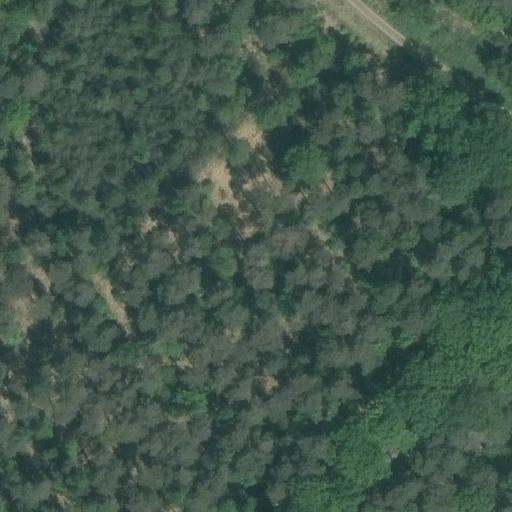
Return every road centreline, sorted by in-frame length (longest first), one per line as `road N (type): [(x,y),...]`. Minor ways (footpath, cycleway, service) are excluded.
road 1 (unknown): [(511,232),(260,511)]
road 2 (unclassified): [(352,511),(511,334)]
road 3 (track): [(351,0),(511,120)]
